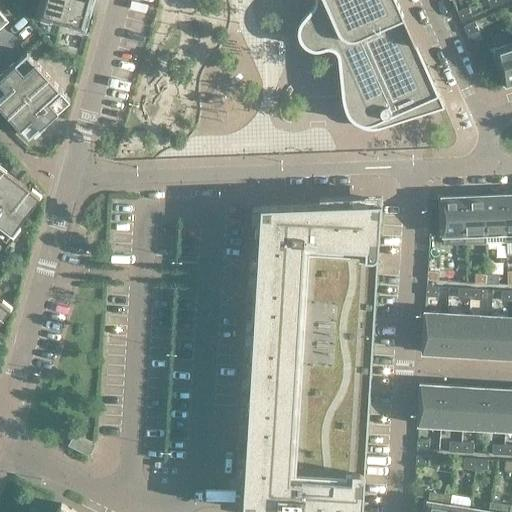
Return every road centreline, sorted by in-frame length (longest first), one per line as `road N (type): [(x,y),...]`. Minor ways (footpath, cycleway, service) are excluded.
road 1 (residential): [(408,169),(71,181)]
road 2 (residential): [(71,181),(0,429)]
road 3 (residential): [(403,364),(408,169)]
road 4 (residential): [(118,0),(71,181)]
road 5 (residential): [(0,429),(140,511)]
road 6 (residential): [(393,511),(403,364)]
road 7 (residential): [(483,120),(426,0)]
